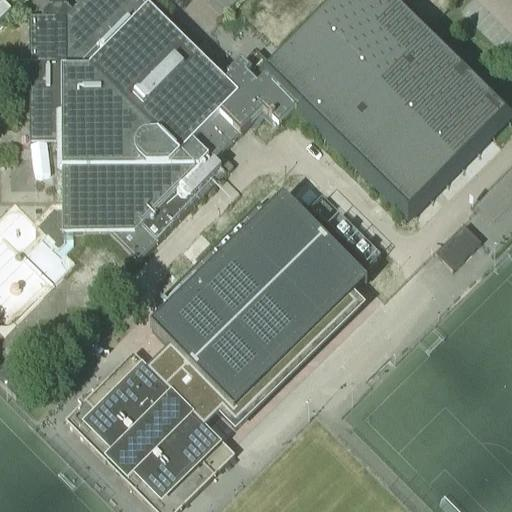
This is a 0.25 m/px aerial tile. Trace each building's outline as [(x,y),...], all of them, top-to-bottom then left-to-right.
[(0,0),(0,28),(11,18),(18,25),(18,24),(0,5),(0,0)] [(56,147),(56,172),(56,173),(57,174),(58,175),(58,176),(59,176),(60,177),(61,177),(62,237),(108,237),(138,266),(226,177),(214,166),(263,116),(278,132),(297,113),(408,223),(411,221),(510,120),(390,0),(336,0),(267,70),(260,63),(255,69),(249,63),(244,68),(241,65),(228,79),(217,69),(212,74),(137,0),(85,0),(72,14),(66,8),(49,8),(42,14),(42,20),(29,20),(29,65),(16,65),(16,93),(29,93),(29,147),(56,147)] [(133,358),(65,426),(105,467),(106,466),(126,486),(125,487),(149,511),(182,511),(234,461),(207,433),(221,419),(235,433),(360,311),(351,301),(365,287),(284,204),(270,218),(259,207),(155,308),(166,320),(151,334),(169,352),(148,373),(133,358)] [(212,225),(220,233),(234,220),(225,211),(212,225)] [(452,276),(481,248),(464,231),(435,259),(452,276)] [(184,255),(191,262),(206,247),(199,240),(184,255)] [(29,388),(20,379),(7,366),(0,372),(0,387),(15,402),(29,388)]
